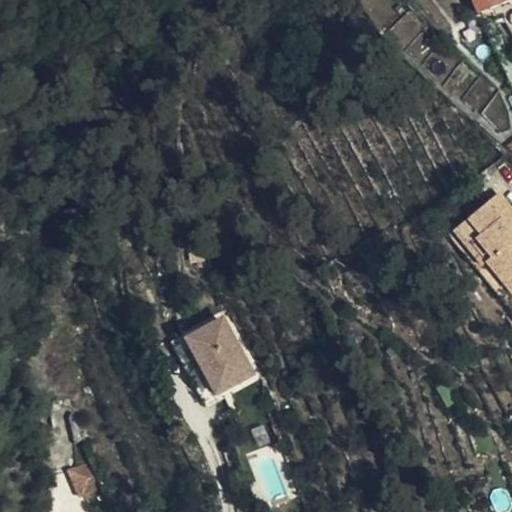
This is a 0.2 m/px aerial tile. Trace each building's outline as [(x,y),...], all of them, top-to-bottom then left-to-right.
[(511,0),(449,0),(456,33),(511,22),(511,0)] [(478,256),(501,288),(511,278),(511,214),(493,191),(446,224),(470,261),(478,256)] [(511,278),(501,288),(508,297),(511,293),(511,278)] [(179,340),(211,395),(248,372),(215,320),(179,340)] [(199,402),(211,395),(179,340),(166,348),(199,402)] [(89,460),(69,468),(80,494),(100,487),(89,460)]
